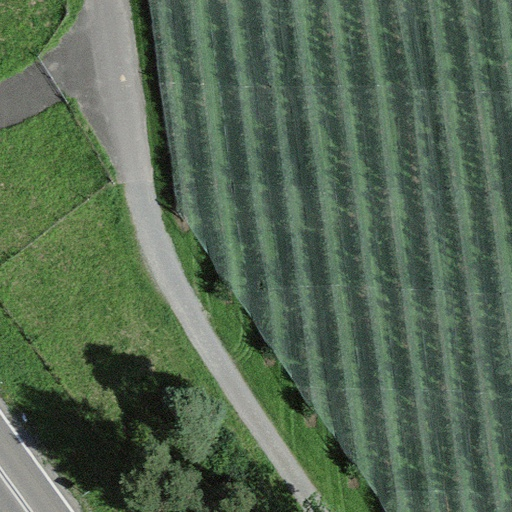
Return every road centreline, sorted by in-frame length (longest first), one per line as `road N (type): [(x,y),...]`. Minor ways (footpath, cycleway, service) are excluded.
road 1 (track): [(325,511),(162,265),(107,0)]
road 2 (unclassified): [(113,44),(30,97),(0,105)]
